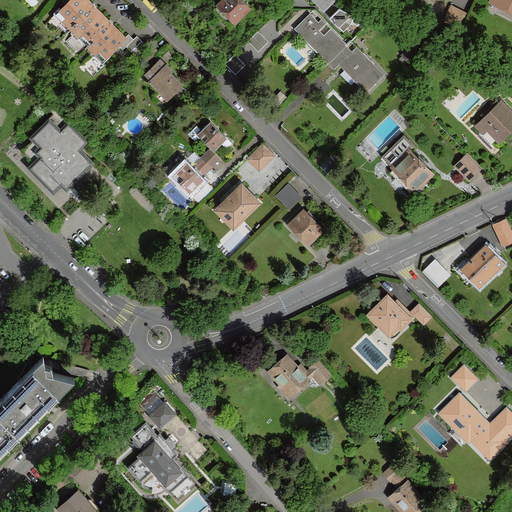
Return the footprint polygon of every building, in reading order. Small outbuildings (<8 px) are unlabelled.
[(71,0),(56,16),(62,22),(64,20),(80,36),(78,38),(85,45),(87,43),(103,26),(109,21),(96,9),(91,14),(87,9),(92,4),(87,0),(71,0)] [(240,0),(224,0),(215,9),(231,26),(249,9),(240,0)] [(312,0),(322,11),(333,0),(312,0)] [(511,0),(491,0),(511,10),(511,0)] [(459,27),(466,14),(452,6),(445,20),(459,27)] [(350,14),(338,8),(328,18),(337,27),(350,14)] [(329,63),(347,46),(331,29),(325,35),(320,30),(323,26),(310,13),(302,21),(307,26),(299,33),(329,63)] [(108,31),(103,26),(87,43),(97,53),(94,55),(101,62),(119,44),(125,38),(113,25),(108,31)] [(127,46),(134,39),(129,34),(125,38),(119,44),(123,49),(127,46)] [(132,51),(142,41),(137,36),(134,39),(127,46),(132,51)] [(147,46),(142,41),(132,51),(137,57),(147,46)] [(425,48),(417,41),(403,55),(410,62),(425,48)] [(159,51),(153,45),(142,56),(148,62),(159,51)] [(353,51),(347,46),(329,63),(335,69),(340,65),(367,92),(385,75),(357,47),(353,51)] [(152,79),(151,80),(168,98),(181,84),(159,62),(147,74),(152,79)] [(335,69),(329,63),(318,74),(324,80),(335,69)] [(511,111),(501,100),(476,126),(483,133),(487,128),(500,141),(511,129),(511,111)] [(33,162),(27,167),(54,194),(62,186),(65,189),(70,184),(72,185),(94,163),(82,150),(90,142),(70,121),(61,129),(50,117),(30,137),(34,141),(40,148),(36,152),(39,156),(33,162)] [(211,147),(215,151),(222,143),(224,142),(222,140),(226,136),(211,121),(202,130),(205,133),(201,137),(211,147)] [(205,133),(202,130),(197,126),(189,134),(197,141),(201,137),(205,133)] [(123,138),(116,131),(110,137),(117,144),(123,138)] [(232,143),(226,136),(222,140),(224,142),(222,143),(227,148),(232,143)] [(40,148),(34,141),(23,152),(33,162),(39,156),(36,152),(40,148)] [(263,144),(250,158),(260,170),(274,155),(263,144)] [(211,147),(201,157),(212,168),(222,158),(215,151),(211,147)] [(395,169),(414,189),(416,190),(433,174),(410,151),(393,167),(395,169)] [(468,155),(456,166),(469,180),(481,168),(468,155)] [(201,157),(192,167),(202,177),(212,168),(201,157)] [(331,157),(322,166),(328,173),(338,164),(331,157)] [(178,172),(181,174),(177,178),(191,192),(192,191),(200,183),(198,182),(202,177),(192,167),(187,162),(178,172)] [(414,189),(395,169),(391,172),(411,192),(414,189)] [(208,192),(200,183),(192,191),(200,200),(208,192)] [(289,183),(277,194),(290,208),(302,197),(289,183)] [(260,202),(242,184),(217,209),(234,227),(260,202)] [(361,190),(356,185),(352,189),(357,195),(361,190)] [(140,186),(131,194),(147,211),(156,204),(140,186)] [(304,210),(290,224),(309,243),(323,229),(304,210)] [(511,230),(507,219),(494,225),(504,245),(511,241),(511,230)] [(504,262),(487,245),(468,264),(463,268),(473,278),(480,285),(504,262)] [(435,258),(423,270),(439,286),(450,273),(435,258)] [(463,268),(468,264),(465,260),(457,268),(470,281),(473,278),(463,268)] [(271,292),(267,288),(261,293),(265,298),(271,292)] [(388,295),(369,314),(389,334),(398,325),(401,328),(411,318),(388,295)] [(419,304),(412,311),(424,323),(431,316),(419,304)] [(309,379),(297,365),(288,355),(270,371),(282,385),(284,385),(292,394),(309,379)] [(44,358),(44,356),(0,399),(0,412),(20,432),(75,377),(48,370),(47,367),(44,358)] [(90,370),(44,358),(47,367),(83,377),(86,373),(90,370)] [(318,361),(311,367),(323,381),(330,375),(318,361)] [(297,365),(309,379),(313,376),(320,384),(323,381),(311,367),(308,370),(301,362),(297,365)] [(453,377),(466,390),(477,378),(465,366),(453,377)] [(454,426),(468,441),(471,438),(486,423),(475,413),(477,411),(460,394),(444,410),(457,424),(454,426)] [(165,402),(150,415),(160,427),(176,414),(165,402)] [(489,427),(486,423),(471,438),(488,455),(503,440),(504,441),(511,433),(511,413),(507,409),(489,427)] [(0,452),(20,432),(0,412),(0,452)] [(140,457),(128,467),(141,481),(152,471),(170,491),(189,475),(174,457),(178,453),(160,433),(158,435),(147,422),(132,435),(144,449),(138,455),(140,457)] [(91,426),(72,446),(79,453),(99,433),(91,426)] [(103,462),(92,450),(82,458),(69,469),(66,473),(73,482),(79,482),(103,462)] [(397,463),(384,473),(391,481),(392,480),(401,472),(403,470),(397,463)] [(400,488),(408,481),(401,472),(392,480),(400,488)] [(397,504),(401,501),(410,511),(415,511),(427,502),(408,481),(400,488),(390,497),(397,504)] [(98,511),(79,490),(59,508),(62,511),(98,511)]
